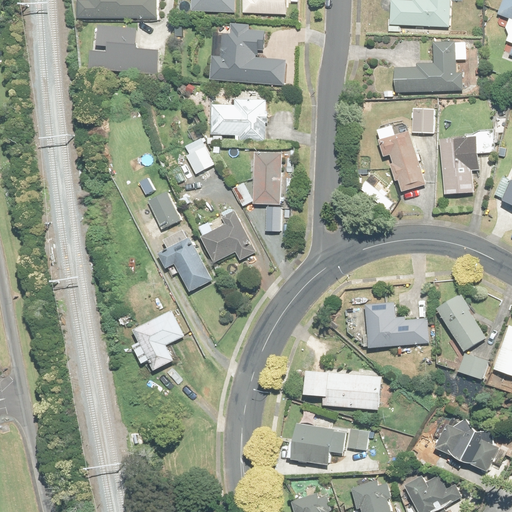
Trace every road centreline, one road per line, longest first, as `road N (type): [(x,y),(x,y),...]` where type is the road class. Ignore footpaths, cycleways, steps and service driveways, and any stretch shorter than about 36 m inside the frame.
road 1 (tertiary): [(250,511),(240,429),(246,395),(281,313),(334,263)]
road 2 (residential): [(337,0),(328,210),(334,263)]
road 3 (tertiary): [(334,263),(370,247),(446,241),(511,269)]
